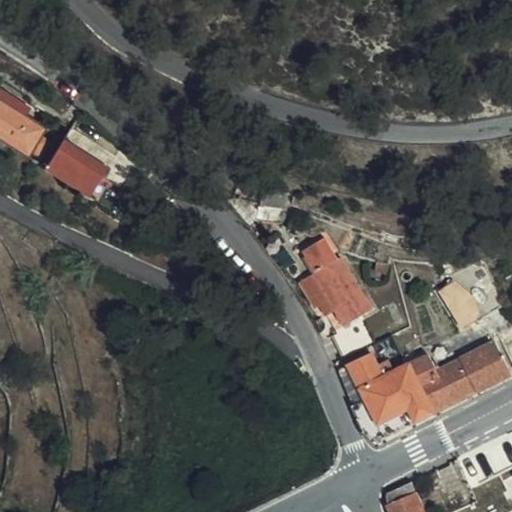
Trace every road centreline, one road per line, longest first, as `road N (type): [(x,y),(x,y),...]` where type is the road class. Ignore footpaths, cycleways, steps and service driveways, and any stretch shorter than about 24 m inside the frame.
road 1 (unclassified): [(366,474),(315,354),(275,287),(198,197),(86,91),(0,31)]
road 2 (unclassified): [(90,0),(124,34),(182,70),(348,129),(424,135),(511,125)]
road 3 (secondary): [(366,474),(511,401)]
